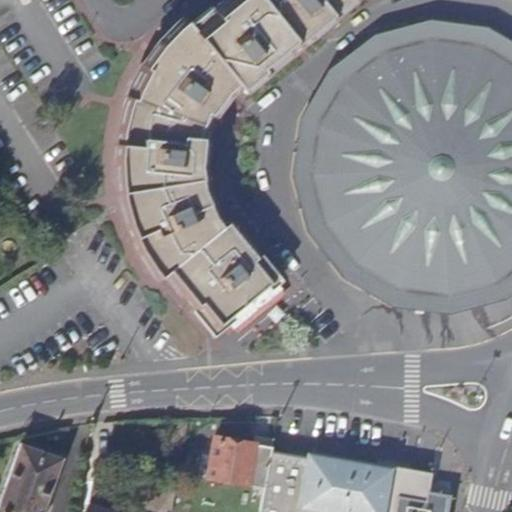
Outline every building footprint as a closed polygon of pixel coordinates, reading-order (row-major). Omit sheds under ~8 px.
[(347,0),(227,0),(188,32),(181,24),(164,38),(156,48),(144,63),(130,88),(122,111),(118,130),(116,163),(118,189),(125,214),(136,242),(159,272),(166,266),(212,322),(272,273),(226,218),(219,223),(210,211),(205,199),(199,180),(198,165),(200,144),(208,120),(217,107),(225,99),(230,94),(234,90),(237,95),(349,3),(347,0)] [(511,36),(483,22),(425,16),(366,33),(323,67),(298,118),(294,175),(311,235),(344,273),(396,301),(456,305),(507,287),(511,283),(511,36)] [(271,450),(273,439),(255,435),(253,443),(214,437),(206,477),(264,488),(271,450)] [(0,498),(0,511),(43,511),(46,504),(45,504),(61,458),(20,444),(0,498)] [(446,511),(450,495),(428,491),(429,479),(370,468),(310,457),(271,450),(264,488),(259,511),(446,511)] [(311,451),(310,457),(370,468),(429,479),(431,472),(311,451)]
